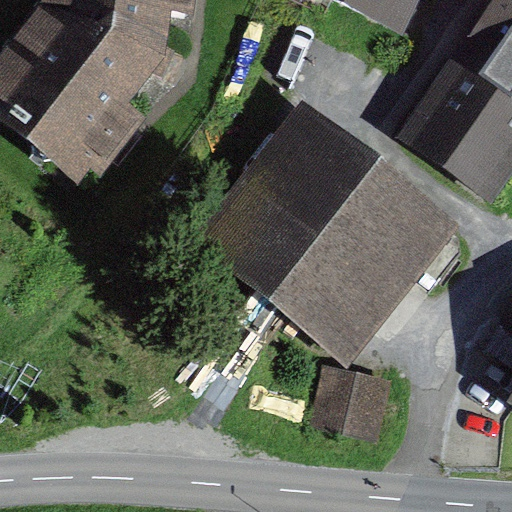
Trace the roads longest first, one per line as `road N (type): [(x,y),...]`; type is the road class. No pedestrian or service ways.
road 1 (tertiary): [(403,500),(186,479),(0,481)]
road 2 (residential): [(511,274),(465,316),(403,500)]
